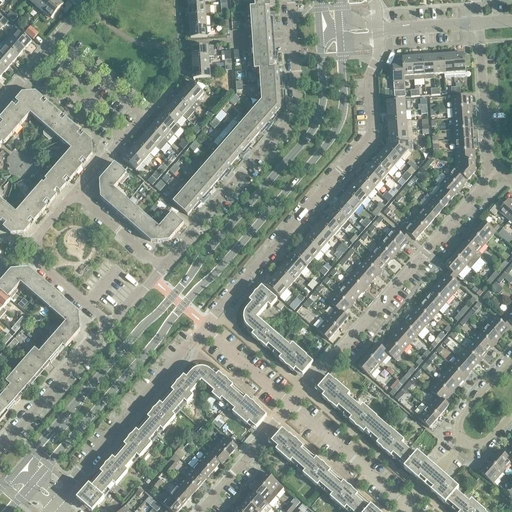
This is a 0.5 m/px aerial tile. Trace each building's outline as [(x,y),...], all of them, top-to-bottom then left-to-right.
[(54,0),(40,0),(35,6),(43,13),(54,0)] [(54,0),(43,13),(51,20),(63,5),(57,0),(54,0)] [(269,8),(274,8),(273,0),(250,0),(251,8),(269,7),(269,8)] [(189,18),(206,17),(211,17),(210,6),(205,7),(188,8),(189,18)] [(273,69),(273,68),(271,39),(269,8),(269,7),(251,8),(246,8),(249,40),(251,71),(256,71),(273,69)] [(189,18),(190,28),(207,28),(206,17),(189,18)] [(30,28),(25,33),(28,36),(33,40),(38,34),(30,27),(30,28)] [(8,36),(11,39),(24,50),(31,42),(16,28),(8,36)] [(190,28),(190,39),(207,38),(207,28),(190,28)] [(24,50),(11,39),(8,36),(2,44),(5,47),(17,58),(24,50)] [(213,46),(191,48),(192,59),(209,58),(214,58),(213,46)] [(0,55),(11,65),(17,58),(5,47),(0,52),(0,55)] [(455,78),(465,77),(464,54),(453,55),(455,78)] [(0,69),(4,73),(11,65),(0,55),(0,69)] [(434,75),(444,74),(443,55),(433,56),(434,75)] [(443,55),(444,74),(444,79),(455,78),(453,55),(443,55)] [(434,79),(434,75),(433,56),(422,57),(424,80),(434,79)] [(424,80),(422,57),(412,58),(414,81),(424,80)] [(192,69),(209,68),(209,58),(192,59),(192,69)] [(403,77),(404,77),(404,81),(414,81),(412,58),(402,58),(402,66),(403,66),(403,77)] [(394,98),(405,98),(404,81),(404,77),(403,77),(403,66),(402,66),(392,67),(394,98)] [(192,69),(193,80),(210,78),(209,68),(192,69)] [(281,108),(278,68),(273,68),(273,69),(256,71),(258,101),(281,108)] [(191,82),(184,91),(196,102),(204,93),(191,82)] [(184,91),(177,98),(194,113),(201,105),(196,102),(184,91)] [(43,100),(36,93),(29,94),(30,115),(41,124),(54,109),(47,103),(48,103),(43,99),(43,100)] [(11,105),(12,106),(6,113),(20,126),(30,115),(29,94),(22,94),(16,101),(15,101),(11,105)] [(470,107),(470,96),(451,97),(452,108),(470,107)] [(177,98),(170,106),(183,117),(187,121),(194,113),(177,98)] [(255,138),(265,127),(281,108),(258,101),(238,123),(255,138)] [(405,101),(386,102),(386,113),(405,111),(405,101)] [(170,106),(163,114),(176,125),(183,117),(170,106)] [(470,107),(452,108),(453,119),(471,118),(470,107)] [(41,124),(46,129),(43,132),(43,136),(48,140),(52,140),(55,136),(60,140),(73,126),(66,120),(66,119),(62,115),(61,116),(54,109),(41,124)] [(222,110),(212,122),(217,126),(227,115),(222,110)] [(405,111),(386,113),(387,123),(406,121),(405,111)] [(5,143),(20,126),(6,113),(0,119),(0,144),(1,145),(2,143),(5,143)] [(163,114),(157,122),(174,136),(180,129),(176,125),(163,114)] [(471,118),(453,119),(453,130),(472,129),(471,118)] [(406,121),(387,123),(388,133),(411,132),(411,121),(406,121)] [(157,122),(150,129),(163,140),(167,144),(174,136),(157,122)] [(235,161),(245,149),(255,138),(238,123),(218,146),(235,161)] [(60,140),(71,150),(92,149),(91,142),(84,135),(85,135),(80,131),(80,132),(73,126),(60,140)] [(150,129),(144,136),(157,147),(161,151),(167,144),(163,140),(150,129)] [(472,129),(453,130),(454,141),(473,140),(472,129)] [(388,133),(388,144),(408,142),(412,142),(411,132),(388,133)] [(144,136),(137,144),(150,155),(157,147),(144,136)] [(473,140),(454,141),(455,152),(473,151),(473,140)] [(389,144),(386,147),(401,160),(408,151),(412,151),(412,142),(408,142),(388,144),(389,144)] [(137,144),(130,152),(143,163),(150,155),(137,144)] [(193,144),(190,147),(195,152),(199,155),(202,152),(198,148),(193,144)] [(216,183),(226,172),(235,161),(218,146),(199,169),(216,183)] [(394,167),(401,160),(386,147),(380,155),(394,167)] [(61,161),(76,174),(82,167),(83,168),(87,163),(86,163),(93,155),(92,149),(71,150),(61,161)] [(473,151),(455,152),(456,163),(474,162),(473,151)] [(143,163),(130,152),(123,160),(136,171),(143,163)] [(387,175),(394,167),(380,155),(373,162),(387,175)] [(70,181),(76,174),(61,161),(46,179),(46,182),(45,183),(55,192),(56,191),(60,193),(66,186),(67,186),(71,182),(70,181)] [(409,161),(407,165),(410,168),(415,172),(418,168),(413,164),(409,161)] [(381,182),(387,175),(373,162),(366,170),(381,182)] [(456,166),(475,173),(474,162),(456,163),(456,166)] [(128,202),(114,189),(119,184),(121,186),(129,177),(114,164),(100,181),(106,186),(105,187),(99,187),(100,193),(106,193),(101,199),(117,214),(128,202)] [(421,169),(425,172),(429,167),(425,164),(421,169)] [(468,181),(475,173),(456,166),(454,169),(468,181)] [(196,206),(206,195),(216,183),(199,169),(179,191),(196,206)] [(447,177),(461,189),(468,181),(454,169),(447,177)] [(374,190),(381,182),(366,170),(360,178),(374,190)] [(440,185),(442,187),(454,197),(461,189),(447,177),(440,185)] [(367,198),(374,190),(360,178),(353,185),(367,198)] [(26,202),(40,215),(47,208),(47,209),(51,204),(50,204),(57,196),(54,194),(55,192),(45,183),(44,185),(41,185),(26,202)] [(361,206),(367,198),(353,185),(346,193),(361,206)] [(410,189),(406,186),(402,191),(405,194),(410,189)] [(444,208),(454,197),(442,187),(432,198),(444,208)] [(179,191),(170,201),(187,216),(196,206),(179,191)] [(354,213),(361,206),(346,193),(339,201),(354,213)] [(392,198),(388,194),(387,194),(386,193),(382,197),(389,202),(392,198)] [(432,198),(423,209),(434,219),(444,208),(432,198)] [(509,221),(511,217),(511,203),(508,200),(504,204),(499,200),(489,212),(494,216),(498,212),(509,221)] [(347,221),(354,213),(339,201),(333,209),(347,221)] [(17,235),(24,234),(30,227),(31,227),(35,223),(34,222),(40,215),(26,202),(16,214),(17,235)] [(122,218),(124,216),(128,219),(136,209),(128,202),(117,214),(122,218)] [(0,209),(0,226),(3,229),(10,235),(17,235),(16,214),(5,204),(0,209)] [(128,219),(131,221),(129,224),(134,228),(145,216),(136,209),(128,219)] [(340,229),(347,221),(333,209),(326,216),(340,229)] [(423,209),(413,220),(425,230),(434,219),(423,209)] [(169,241),(176,233),(184,224),(169,212),(162,221),(164,223),(159,228),(145,216),(134,228),(150,243),(156,236),(156,237),(157,243),(163,242),(162,237),(163,236),(169,241)] [(334,237),(340,229),(326,216),(319,224),(334,237)] [(362,220),(359,223),(361,224),(360,225),(365,229),(368,226),(363,221),(362,220)] [(403,231),(411,237),(415,241),(425,230),(413,220),(403,231)] [(486,244),(495,233),(484,223),(474,234),(486,244)] [(327,244),(334,237),(319,224),(313,232),(327,244)] [(407,241),(400,235),(393,229),(386,237),(400,249),(407,241)] [(497,234),(504,240),(509,235),(502,229),(497,234)] [(320,252),(327,244),(313,232),(306,239),(320,252)] [(369,236),(365,233),(361,238),(364,241),(369,236)] [(476,255),(486,244),(474,234),(465,244),(476,255)] [(400,249),(386,237),(379,245),(393,258),(400,249)] [(314,260),(320,252),(306,239),(299,247),(314,260)] [(481,258),(476,255),(465,244),(454,256),(466,267),(470,270),(481,258)] [(393,258),(379,245),(372,254),(386,266),(393,258)] [(307,267),(314,260),(299,247),(293,255),(307,267)] [(386,266),(372,254),(365,262),(379,274),(386,266)] [(300,275),(307,267),(293,255),(286,263),(300,275)] [(445,267),(457,277),(466,267),(454,256),(445,267)] [(379,274),(365,262),(357,270),(371,282),(379,274)] [(294,283),(300,275),(286,263),(279,270),(294,283)] [(320,271),(319,272),(324,276),(325,275),(328,272),(323,268),(320,271)] [(16,290),(21,284),(35,296),(45,284),(29,270),(24,276),(23,275),(22,270),(17,270),(17,276),(16,277),(10,271),(3,279),(16,290)] [(287,290),(294,283),(279,270),(273,277),(287,290)] [(371,282),(357,270),(350,278),(364,291),(371,282)] [(446,275),(439,283),(453,295),(460,287),(446,275)] [(266,286),(280,298),(287,290),(273,277),(266,286)] [(364,291),(350,278),(343,287),(357,299),(364,291)] [(0,291),(10,301),(18,292),(16,290),(3,279),(0,283),(0,291)] [(446,303),(453,295),(439,283),(432,291),(446,303)] [(50,289),(45,284),(35,296),(43,304),(52,294),(48,291),(50,289)] [(323,289),(319,286),(315,291),(318,294),(323,289)] [(244,314),(243,319),(257,318),(268,306),(270,308),(277,301),(261,287),(249,301),(251,304),(246,310),(244,314)] [(357,299),(343,287),(336,295),(350,307),(357,299)] [(0,291),(0,306),(3,309),(10,301),(0,291)] [(439,312),(446,303),(432,291),(425,300),(439,312)] [(482,299),(486,302),(491,296),(487,293),(482,299)] [(43,304),(51,311),(62,299),(57,294),(55,296),(52,294),(43,304)] [(336,295),(329,303),(335,309),(343,315),(350,307),(336,295)] [(316,301),(310,296),(306,302),(311,306),(316,301)] [(294,301),(289,306),(294,311),(298,305),(301,302),(296,298),(294,301)] [(51,311),(65,323),(60,329),(73,340),(80,332),(73,326),(74,326),(80,325),(79,319),(74,320),(73,319),(78,313),(62,299),(51,311)] [(431,320),(439,312),(425,300),(417,308),(431,320)] [(424,328),(431,320),(417,308),(410,316),(424,328)] [(338,330),(348,319),(343,315),(335,309),(326,320),(338,330)] [(304,315),(309,324),(315,321),(310,312),(304,315)] [(417,337),(424,328),(410,316),(403,324),(417,337)] [(504,319),(501,322),(494,317),(487,325),(501,337),(511,325),(504,319)] [(22,318),(18,322),(22,326),(26,321),(22,318)] [(268,346),(274,352),(283,342),(257,318),(243,319),(244,324),(247,328),(253,334),(251,336),(266,349),(268,346)] [(326,320),(317,331),(328,341),(338,330),(326,320)] [(15,334),(22,326),(18,322),(11,330),(15,334)] [(410,345),(417,337),(403,324),(396,333),(410,345)] [(501,337),(487,325),(480,333),(494,345),(501,337)] [(65,348),(73,340),(60,329),(58,327),(50,336),(65,348)] [(403,353),(410,345),(396,333),(389,341),(403,353)] [(441,333),(436,338),(440,342),(445,336),(441,333)] [(494,345),(480,333),(473,341),(487,354),(494,345)] [(7,334),(4,338),(8,342),(12,338),(7,334)] [(0,393),(0,418),(2,416),(4,418),(9,412),(7,410),(12,404),(15,406),(23,397),(21,395),(25,390),(22,388),(28,382),(30,384),(39,374),(37,372),(42,365),(44,367),(49,363),(51,365),(52,364),(49,362),(55,355),(57,357),(65,348),(50,336),(37,352),(34,350),(27,359),(29,360),(16,376),(13,374),(6,383),(8,385),(0,393)] [(0,342),(4,346),(8,342),(4,338),(0,342)] [(14,340),(10,344),(15,348),(18,344),(14,340)] [(381,349),(389,355),(395,361),(403,353),(389,341),(382,348),(381,349)] [(487,354),(473,341),(465,350),(479,362),(487,354)] [(313,363),(306,358),(307,357),(292,344),(290,347),(283,342),(274,352),(281,357),(278,360),(287,368),(293,373),(295,370),(302,376),(313,363)] [(11,352),(15,348),(10,344),(7,348),(11,352)] [(382,348),(378,344),(368,356),(379,366),(389,355),(381,349),(382,348)] [(479,362),(465,350),(458,358),(472,370),(479,362)] [(368,356),(358,367),(370,377),(379,366),(368,356)] [(472,370),(458,358),(451,366),(465,378),(472,370)] [(465,378),(451,366),(444,374),(458,387),(465,378)] [(166,398),(178,409),(184,402),(186,405),(193,397),(190,394),(201,382),(200,368),(198,369),(197,369),(196,370),(195,370),(194,371),(193,371),(192,372),(186,379),(183,376),(171,391),(166,398)] [(228,405),(239,393),(232,387),(233,387),(218,374),(216,377),(210,372),(209,371),(208,370),(206,369),(204,369),(203,369),(202,368),(200,368),(201,382),(214,393),(211,396),(219,402),(222,400),(228,405)] [(437,383),(451,395),(458,387),(444,374),(437,383)] [(349,394),(335,382),(328,377),(317,389),(324,395),(321,398),(336,410),(338,408),(345,413),(354,403),(347,397),(349,394)] [(392,391),(389,394),(393,397),(397,393),(402,386),(399,383),(396,381),(390,389),(392,391)] [(436,397),(437,396),(444,402),(451,395),(437,383),(430,391),(436,397)] [(376,392),(382,397),(385,394),(378,389),(376,392)] [(266,417),(260,411),(260,410),(246,398),(245,398),(239,393),(228,405),(234,411),(232,413),(247,426),(249,423),(256,429),(266,417)] [(449,406),(444,402),(437,396),(436,397),(427,408),(438,418),(449,406)] [(142,425),(154,436),(160,430),(163,432),(175,417),(173,415),(178,409),(166,398),(160,404),(147,418),(147,419),(142,425)] [(349,421),(358,429),(363,434),(365,431),(372,437),(383,424),(376,418),(362,405),(359,408),(354,403),(345,413),(351,419),(349,421)] [(438,418),(427,408),(417,419),(429,429),(438,418)] [(402,428),(406,420),(399,417),(395,425),(402,428)] [(393,455),(399,460),(408,450),(401,444),(404,441),(389,429),(383,424),(372,437),(378,442),(376,445),(390,458),(393,455)] [(118,452),(131,463),(136,457),(139,459),(152,445),(149,442),(154,436),(142,425),(136,431),(130,438),(123,445),(124,446),(118,452)] [(303,448),(298,443),(289,435),(288,436),(282,430),(271,442),(277,448),(275,451),(289,464),(292,461),(298,466),(309,454),(303,448)] [(224,437),(216,445),(229,457),(237,448),(224,437)] [(175,442),(171,447),(175,451),(179,446),(175,442)] [(209,454),(220,464),(222,466),(229,457),(216,445),(209,454)] [(437,470),(431,466),(416,453),(414,455),(408,450),(399,460),(405,466),(403,469),(423,486),(425,488),(431,493),(445,505),(447,502),(453,508),(462,497),(456,492),(458,489),(437,470)] [(502,473),(511,463),(511,462),(511,461),(505,455),(501,451),(491,463),(502,473)] [(107,490),(113,484),(115,486),(122,479),(128,472),(125,469),(131,463),(118,452),(113,459),(110,456),(105,461),(107,464),(100,473),(95,479),(107,490)] [(220,464),(209,454),(207,452),(199,461),(213,473),(220,464)] [(325,490),(336,477),(330,472),(316,459),(315,459),(309,454),(298,466),(304,472),(302,475),(317,487),(319,485),(325,490)] [(192,470),(205,481),(213,473),(199,461),(192,470)] [(502,473),(491,463),(481,474),(493,484),(502,473)] [(184,478),(198,490),(205,481),(192,470),(184,478)] [(259,482),(276,497),(284,488),(266,474),(259,482)] [(326,491),(321,497),(326,502),(329,498),(337,505),(344,511),(346,508),(350,511),(354,511),(363,501),(357,496),(358,495),(352,490),(350,489),(348,487),(343,483),(341,482),(336,477),(325,490),(326,491)] [(177,487),(190,498),(198,490),(184,478),(177,487)] [(76,500),(90,511),(93,511),(104,499),(102,497),(107,490),(95,479),(89,486),(89,485),(76,500)] [(253,493),(268,506),(276,497),(259,482),(251,492),(253,493)] [(169,496),(183,507),(190,498),(177,487),(169,496)] [(139,489),(135,494),(140,497),(144,493),(139,489)] [(268,511),(272,509),(268,506),(253,493),(246,501),(258,511),(268,511)] [(170,511),(178,511),(183,507),(169,496),(162,504),(170,511)] [(484,511),(471,500),(469,503),(462,497),(453,508),(458,511),(484,511)] [(238,510),(241,511),(258,511),(246,501),(238,510)] [(376,511),(370,506),(370,507),(363,501),(354,511),(376,511)]
